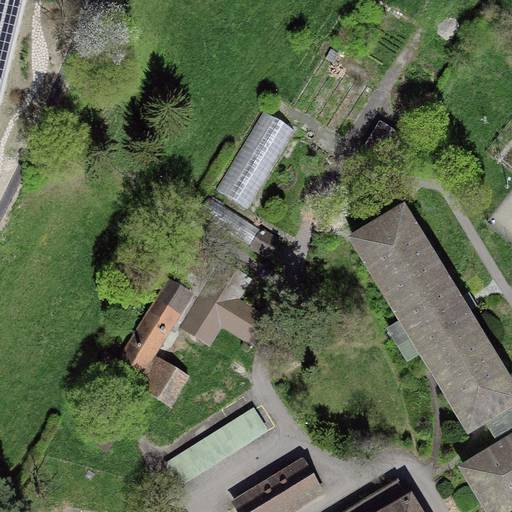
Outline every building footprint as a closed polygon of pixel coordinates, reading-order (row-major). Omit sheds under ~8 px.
[(0,0),(0,62),(15,0),(0,0)] [(383,0),(401,11),(408,0),(383,0)] [(262,113),(215,191),(247,210),(294,132),(262,113)] [(378,123),(362,149),(388,164),(403,138),(378,123)] [(278,242),(209,199),(197,218),(266,261),(278,242)] [(403,215),(355,243),(403,323),(391,330),(409,360),(422,352),(470,431),(485,422),(487,425),(502,450),(466,471),(490,511),(502,511),(511,506),(511,414),(503,419),(501,416),(499,413),(511,405),(511,394),(463,314),(472,309),(465,298),(457,303),(403,215)] [(223,265),(184,328),(209,343),(220,325),(254,345),(269,321),(236,300),(248,280),(223,265)] [(170,282),(121,361),(142,373),(190,294),(170,282)] [(189,378),(163,362),(145,391),(171,407),(189,378)] [(252,408),(167,463),(181,485),(266,431),(252,408)] [(302,466),(238,505),(241,511),(285,511),(318,492),(302,466)] [(417,511),(410,501),(409,502),(397,483),(348,511),(417,511)]
